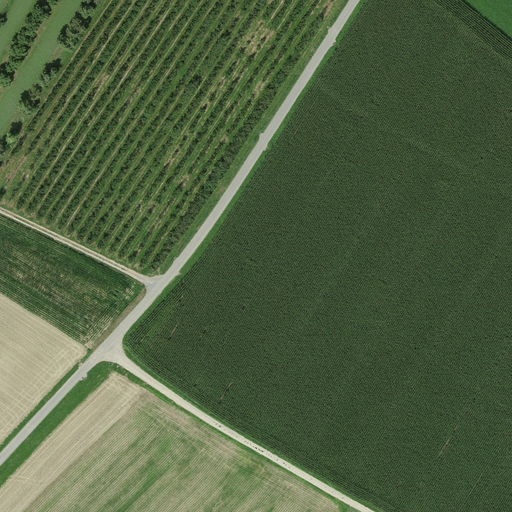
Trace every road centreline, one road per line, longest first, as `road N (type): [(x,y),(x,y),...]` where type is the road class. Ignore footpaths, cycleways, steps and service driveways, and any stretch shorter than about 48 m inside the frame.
road 1 (track): [(0,460),(200,238),(353,0)]
road 2 (track): [(364,511),(238,438),(106,345)]
road 3 (track): [(0,211),(157,288)]
